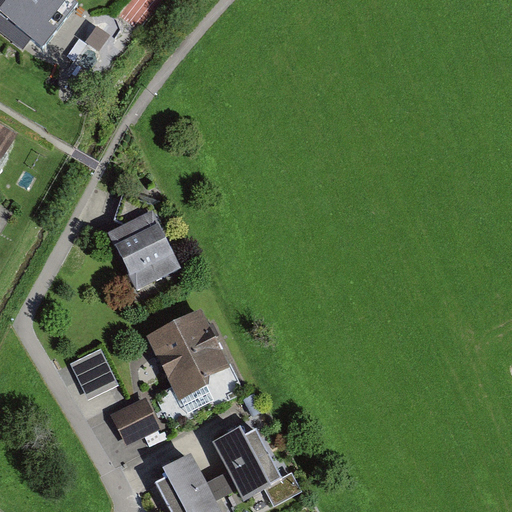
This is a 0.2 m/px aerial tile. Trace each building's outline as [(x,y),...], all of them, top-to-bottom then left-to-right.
[(0,0),(0,17),(35,45),(70,0),(0,0)] [(0,170),(18,137),(0,127),(0,170)] [(113,226),(126,231),(150,217),(152,209),(124,198),(113,226)] [(184,274),(150,217),(126,231),(115,238),(148,295),(184,274)] [(202,316),(148,342),(179,407),(233,381),(202,316)] [(121,391),(101,351),(73,365),(92,405),(121,391)] [(146,402),(110,420),(123,446),(159,429),(146,402)] [(289,470),(282,474),(255,426),(212,449),(246,508),(265,497),(273,511),(277,511),(304,497),(289,470)] [(218,511),(189,463),(158,481),(176,511),(218,511)]
